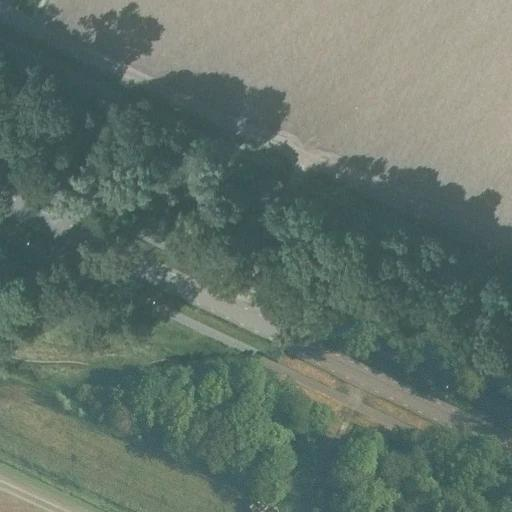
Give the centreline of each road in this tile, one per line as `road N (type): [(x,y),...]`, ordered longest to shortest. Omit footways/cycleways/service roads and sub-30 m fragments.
road 1 (tertiary): [(0,202),(511,443)]
road 2 (track): [(245,279),(309,158)]
